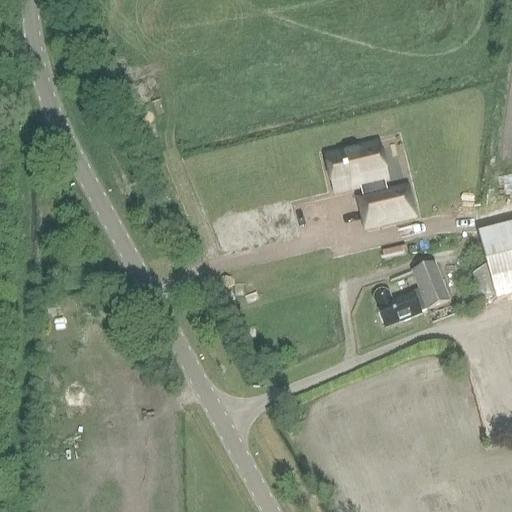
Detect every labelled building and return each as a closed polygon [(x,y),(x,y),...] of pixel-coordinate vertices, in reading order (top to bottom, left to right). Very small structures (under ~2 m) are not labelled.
[(359,201),(366,229),(413,217),(407,190),(386,195),(383,181),(386,181),(378,147),(327,159),(335,193),(361,187),(364,200),(359,201)] [(282,206),(236,222),(246,250),(292,234),(282,206)] [(511,219),(471,229),(486,298),(511,292),(511,219)] [(419,242),(439,236),(436,225),(416,231),(419,242)] [(384,259),(405,255),(404,246),(382,250),(384,259)] [(375,297),(374,301),(378,310),(377,311),(384,329),(398,324),(399,325),(422,316),(421,314),(450,303),(435,265),(412,274),(419,293),(391,304),(388,295),(385,293),(381,292),(377,294),(375,297)] [(398,417),(401,423),(407,424),(412,421),(414,416),(411,411),(405,409),(400,412),(398,417)]
